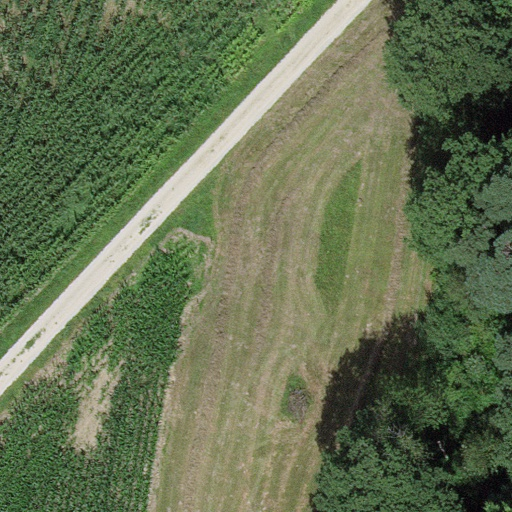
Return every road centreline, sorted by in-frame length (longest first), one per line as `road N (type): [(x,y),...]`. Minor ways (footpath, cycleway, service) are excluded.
road 1 (track): [(0,396),(359,0)]
road 2 (track): [(412,511),(447,408),(507,0)]
